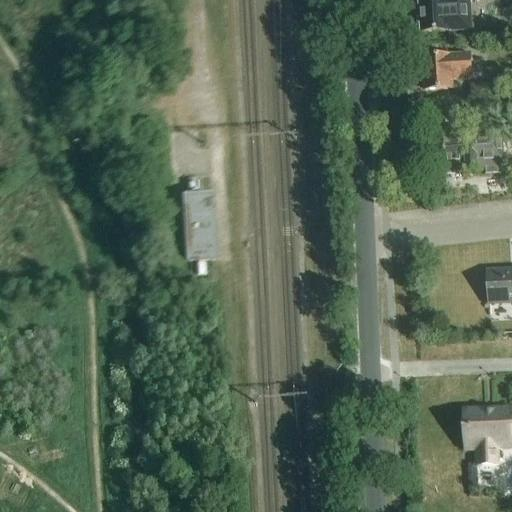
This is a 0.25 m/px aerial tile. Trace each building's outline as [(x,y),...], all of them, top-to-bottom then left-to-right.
[(451,0),(451,3),(418,4),(418,21),(415,23),(415,31),(419,33),(419,37),(468,36),(468,16),(463,16),(463,5),(488,4),(487,0),(451,0)] [(449,92),(449,83),(469,82),(467,57),(420,61),(422,94),(449,92)] [(499,83),(471,85),(472,102),(500,101),(499,83)] [(511,106),(484,109),(485,125),(511,122),(511,106)] [(462,176),(501,174),(499,131),(473,133),(474,138),(426,140),(428,171),(462,169),(462,176)] [(214,199),(186,200),(189,264),(218,262),(214,199)] [(511,273),(488,274),(489,307),(511,306),(511,273)] [(498,469),(497,458),(496,450),(511,449),(509,413),(467,416),(469,449),(477,449),(479,470),(498,469)]
